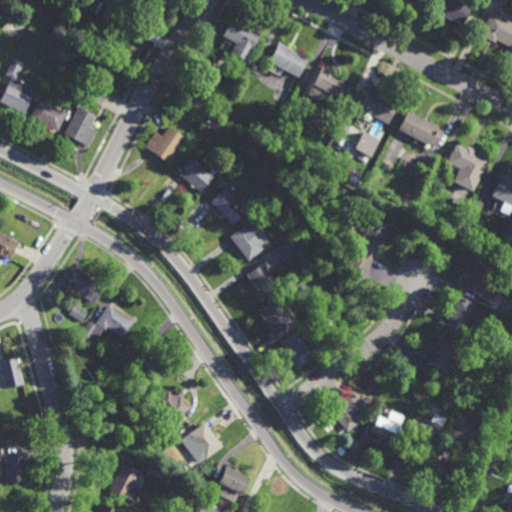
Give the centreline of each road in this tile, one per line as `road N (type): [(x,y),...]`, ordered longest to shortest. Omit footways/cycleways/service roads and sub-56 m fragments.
road 1 (tertiary): [(0,184),(97,234),(146,271),(290,471),(355,511)]
road 2 (tertiary): [(282,411),(153,238),(0,149)]
road 3 (tertiary): [(208,0),(141,100),(87,209),(24,300),(0,313)]
road 4 (residential): [(305,0),(511,109)]
road 5 (residential): [(24,300),(65,440),(56,511)]
road 6 (residential): [(416,281),(384,336),(282,411)]
road 7 (tertiary): [(436,511),(327,466),(282,411)]
